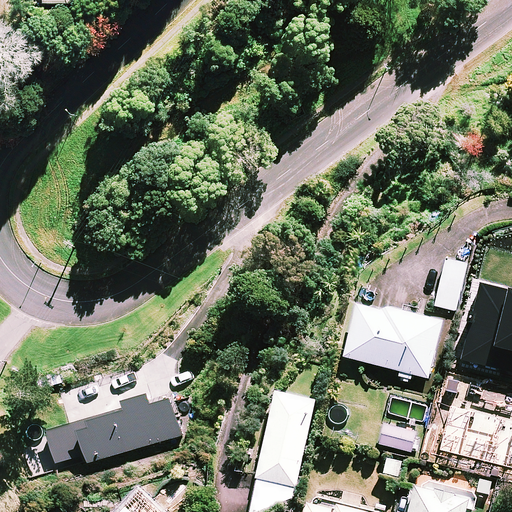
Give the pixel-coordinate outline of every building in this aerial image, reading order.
[(467,264),(447,259),(435,305),(454,310),(467,264)] [(358,301),(345,357),(399,369),(397,376),(412,379),(413,373),(429,377),(442,321),(358,301)] [(438,392),(511,410),(511,352),(452,337),(438,392)] [(177,382),(169,359),(61,391),(83,464),(182,434),(171,397),(150,403),(147,391),(177,382)] [(315,400),(276,391),(249,511),(255,511),(293,499),(315,400)] [(377,420),(360,411),(353,424),(371,433),(377,420)] [(416,431),(385,424),(380,444),(411,452),(416,431)] [(493,444),(467,437),(462,456),(487,463),(493,444)] [(59,468),(50,439),(21,448),(30,477),(59,468)] [(467,511),(472,495),(417,479),(407,511),(467,511)]
